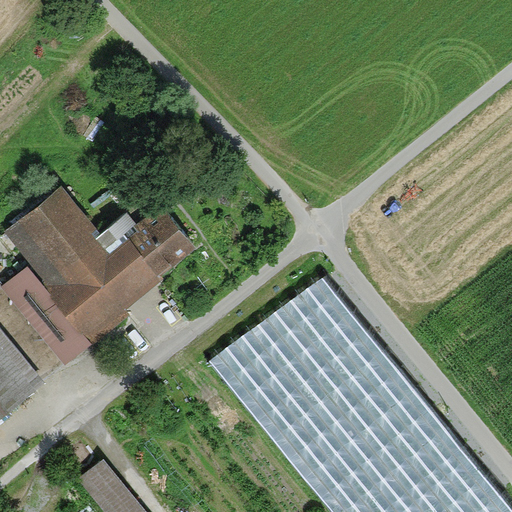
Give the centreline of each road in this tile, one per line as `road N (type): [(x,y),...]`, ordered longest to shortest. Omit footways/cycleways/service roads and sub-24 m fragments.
road 1 (track): [(511,82),(0,483)]
road 2 (track): [(90,0),(322,236)]
road 3 (unclassified): [(322,236),(511,471)]
